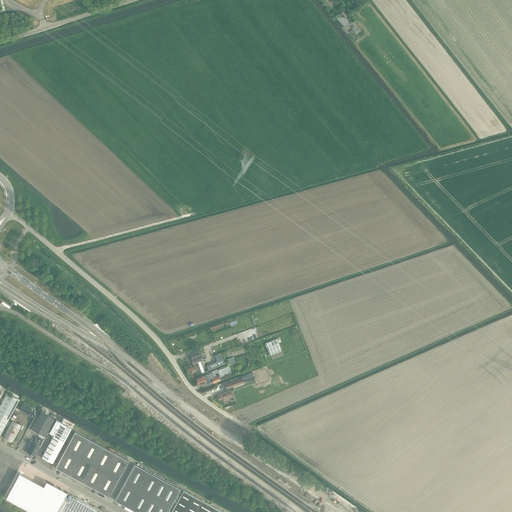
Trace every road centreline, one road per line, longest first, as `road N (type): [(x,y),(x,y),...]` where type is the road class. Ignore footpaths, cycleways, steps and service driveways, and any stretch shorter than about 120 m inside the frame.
road 1 (primary): [(321,503),(19,277)]
road 2 (primary): [(11,290),(295,499)]
road 3 (unclassified): [(8,211),(135,318),(194,392),(243,426)]
road 4 (unclassified): [(0,42),(134,0)]
road 5 (unclassified): [(120,511),(0,446)]
road 6 (track): [(55,252),(178,219)]
